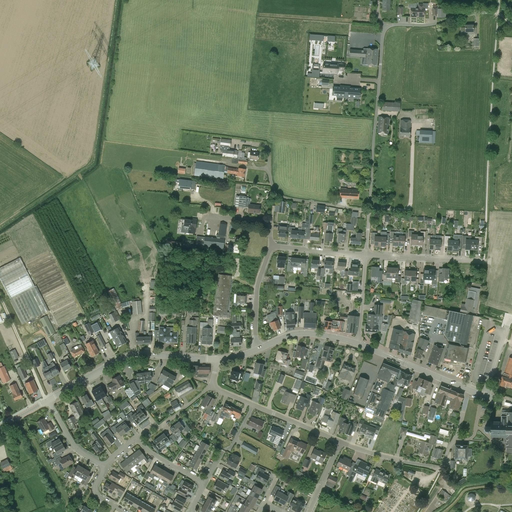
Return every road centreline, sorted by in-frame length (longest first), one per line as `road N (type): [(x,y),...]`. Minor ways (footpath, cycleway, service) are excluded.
road 1 (residential): [(369,209),(383,29)]
road 2 (tertiary): [(213,359),(126,357),(47,401)]
road 3 (residential): [(340,441),(213,386)]
